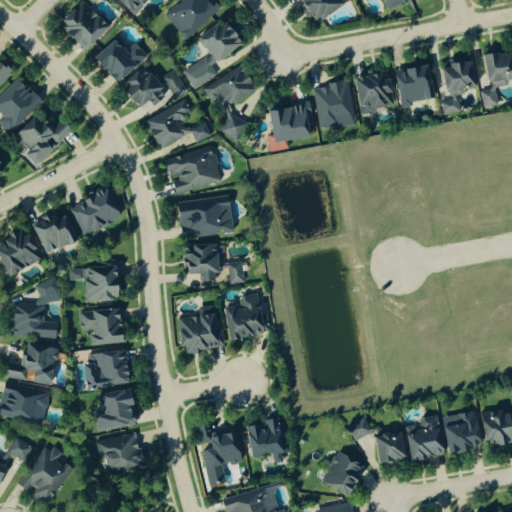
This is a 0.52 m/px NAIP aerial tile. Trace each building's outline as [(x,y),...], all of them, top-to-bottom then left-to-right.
[(113,0),(131,16),(145,0),(113,0)] [(219,10),(209,0),(180,0),(162,16),(184,41),(219,10)] [(342,7),(337,0),(295,0),(311,25),(342,7)] [(380,0),(386,11),(408,0),(380,0)] [(84,51),(106,27),(78,2),(56,26),(84,51)] [(239,46),(222,21),(194,40),(206,57),(181,74),(193,91),(215,75),(209,67),(239,46)] [(91,60),(114,85),(145,57),(133,44),(126,50),(115,37),(91,60)] [(511,72),(509,52),(475,57),(482,108),(498,106),(496,89),(506,87),(505,82),(511,81),(511,72)] [(473,89),(467,58),(446,62),(447,68),(438,70),(441,83),(438,83),(441,102),(439,103),(441,116),(457,114),(454,97),(462,96),(461,91),(473,89)] [(0,84),(11,74),(1,64),(0,65),(0,84)] [(398,107),(432,100),(425,66),(392,72),(398,107)] [(201,91),(208,101),(214,97),(223,110),(254,91),(238,67),(201,91)] [(173,72),(153,83),(145,68),(122,81),(126,89),(122,91),(133,111),(147,103),(149,107),(171,95),(173,99),(184,92),(173,72)] [(351,79),(357,114),(391,108),(385,73),(351,79)] [(40,102),(16,79),(0,94),(0,128),(7,135),(40,102)] [(347,82),(311,88),(319,131),(354,125),(347,82)] [(144,122),(158,150),(189,134),(194,145),(210,137),(203,123),(190,130),(184,118),(191,115),(184,102),(144,122)] [(310,120),(308,104),(281,107),(281,104),(265,106),(270,143),(307,139),(305,121),(310,120)] [(8,139),(34,166),(68,133),(54,118),(44,127),(33,115),(8,139)] [(242,120),(224,116),(219,136),(237,140),(242,120)] [(173,196),(219,183),(209,147),(163,161),(173,196)] [(81,237),(124,216),(109,185),(79,199),(81,204),(69,210),(81,237)] [(174,204),(179,240),(231,234),(226,197),(174,204)] [(42,256),(74,241),(63,216),(51,221),(49,215),(28,224),(42,256)] [(0,244),(0,270),(4,278),(39,261),(25,230),(0,241),(1,243),(0,244)] [(181,247),(182,276),(197,275),(197,283),(215,282),(215,246),(181,247)] [(227,286),(242,284),(240,264),(226,266),(227,286)] [(68,282),(81,281),(82,303),(115,302),(113,267),(67,270),(68,282)] [(10,338),(53,340),(54,324),(41,323),(42,303),(55,304),(56,284),(36,283),(35,306),(11,305),(10,338)] [(221,310),(225,341),(268,335),(266,317),(258,318),(256,296),(238,298),(239,308),(221,310)] [(199,317),(174,320),(178,349),(182,348),(184,357),(198,355),(198,351),(220,348),(214,307),(198,309),(199,317)] [(87,346),(118,346),(117,311),(77,312),(77,332),(87,332),(87,346)] [(27,384),(47,387),(53,350),(22,344),(18,368),(5,366),(3,379),(27,383),(27,384)] [(86,366),(81,366),(82,390),(123,388),(122,353),(86,355),(86,366)] [(3,382),(0,393),(0,417),(38,428),(48,395),(3,382)] [(96,395),(99,416),(93,417),(95,433),(132,426),(130,414),(132,414),(128,390),(96,395)] [(483,448),(511,443),(511,413),(500,416),(499,411),(478,414),(483,448)] [(445,455),(479,450),(473,413),(439,419),(445,455)] [(242,428),(248,459),(269,455),(271,465),(281,463),(280,453),(287,452),(282,425),(276,427),(274,419),(263,421),(263,424),(242,428)] [(408,462),(441,456),(435,420),(417,423),(418,431),(403,433),(408,462)] [(353,443),(369,434),(362,421),(346,430),(353,443)] [(201,468),(237,463),(233,432),(209,436),(207,426),(195,428),(201,468)] [(140,473),(135,435),(96,441),(101,478),(140,473)] [(374,464),(402,462),(400,435),(372,437),(374,464)] [(22,464),(31,448),(14,439),(6,455),(22,464)] [(43,507),(71,471),(56,459),(58,456),(44,446),(15,485),(28,495),(43,507)] [(346,497),(361,465),(334,453),(320,485),(346,497)] [(220,501),(222,511),(276,511),(271,488),(220,501)]
